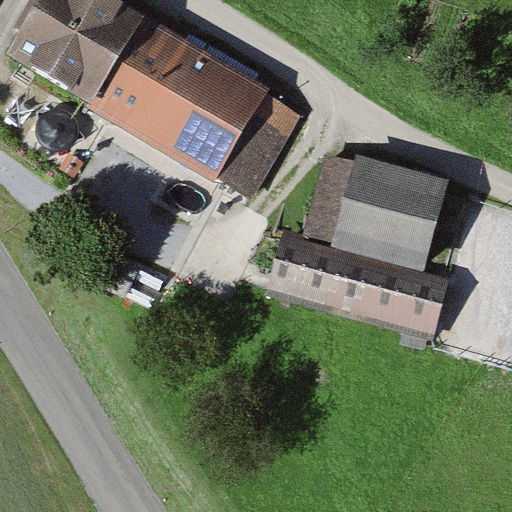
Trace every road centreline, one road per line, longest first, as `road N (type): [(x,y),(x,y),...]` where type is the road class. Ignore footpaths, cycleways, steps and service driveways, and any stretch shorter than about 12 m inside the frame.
road 1 (track): [(186,0),(356,108),(511,184)]
road 2 (tertiary): [(0,286),(135,511)]
